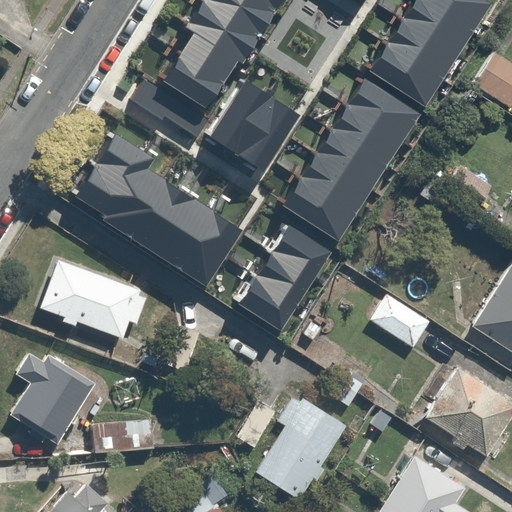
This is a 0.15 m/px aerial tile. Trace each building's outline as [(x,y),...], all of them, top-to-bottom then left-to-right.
[(267,0),(229,0),(220,17),(244,31),(234,48),(323,98),(352,47),(267,0)] [(511,89),(511,58),(490,46),(469,82),(504,103),(511,89)] [(229,150),(236,155),(248,136),(261,144),(272,126),(258,118),(264,109),(306,135),(316,119),(225,64),(178,141),(219,166),(229,150)] [(166,96),(143,81),(131,100),(154,115),(166,96)] [(388,121),(377,139),(402,154),(413,136),(388,121)] [(230,224),(125,157),(94,207),(180,262),(195,238),(214,250),(230,224)] [(487,182),(452,161),(438,185),(474,205),(487,182)] [(401,184),(390,177),(377,197),(389,205),(398,192),(409,199),(419,185),(406,177),(401,184)] [(458,265),(463,268),(487,282),(460,327),(511,358),(511,245),(481,227),(458,265)] [(341,250),(322,258),(335,289),(353,281),(341,250)] [(147,287),(47,253),(29,306),(53,314),(50,322),(63,326),(66,317),(119,336),(125,320),(134,323),(147,287)] [(200,253),(184,283),(242,315),(259,285),(200,253)] [(378,288),(358,319),(410,352),(430,321),(378,288)] [(321,320),(304,310),(292,330),(309,340),(321,320)] [(174,318),(162,349),(141,341),(134,360),(156,369),(159,363),(192,375),(208,330),(174,318)] [(3,378),(16,385),(0,412),(49,440),(91,370),(42,341),(35,354),(21,346),(3,378)] [(511,391),(445,353),(410,414),(489,459),(511,419),(511,391)] [(375,385),(333,360),(319,383),(330,390),(327,395),(343,405),(352,390),(367,399),(375,385)] [(307,473),(317,479),(347,424),(281,389),(266,416),(278,424),(246,472),(294,498),(307,473)] [(457,484),(404,452),(367,511),(466,511),(468,510),(448,498),(457,484)] [(212,470),(174,499),(184,511),(219,511),(235,500),(212,470)] [(89,511),(59,486),(36,511),(89,511)]
